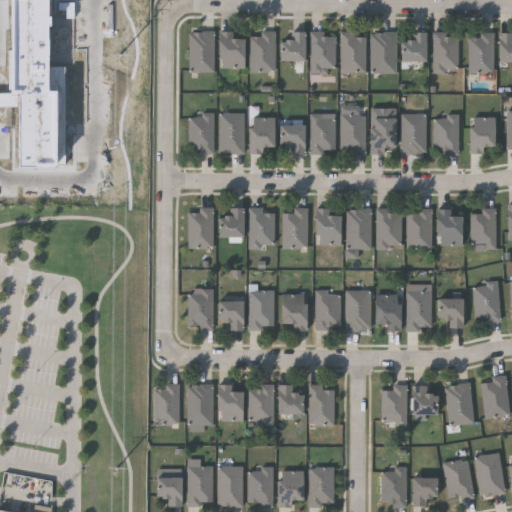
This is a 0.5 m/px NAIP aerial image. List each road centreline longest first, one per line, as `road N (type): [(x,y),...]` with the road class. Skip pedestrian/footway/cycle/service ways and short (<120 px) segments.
road 1 (residential): [(167,181),(461,184),(511,177)]
road 2 (residential): [(174,9),(171,353)]
road 3 (residential): [(171,353),(360,359),(511,348)]
road 4 (residential): [(511,4),(241,2),(174,9)]
road 5 (residential): [(358,511),(360,359)]
